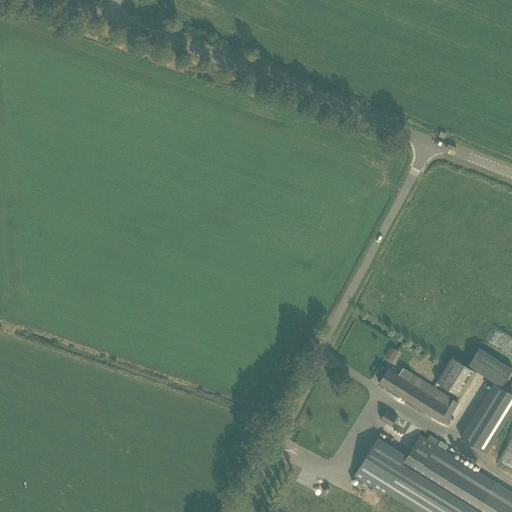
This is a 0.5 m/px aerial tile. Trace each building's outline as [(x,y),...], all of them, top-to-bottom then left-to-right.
[(391,345),(385,356),(393,360),(399,350),(391,345)] [(511,365),(480,346),(469,364),(504,385),(511,372),(511,365)] [(437,382),(464,395),(477,368),(451,355),(437,382)] [(379,382),(446,423),(459,403),(452,399),(453,398),(403,367),(399,374),(388,368),(379,382)] [(511,393),(494,382),(460,437),(486,453),(511,410),(511,393)] [(391,426),(398,416),(386,409),(380,419),(391,426)] [(511,511),(511,490),(497,481),(497,482),(436,444),(438,440),(430,435),(427,439),(421,435),(409,455),(379,437),(355,475),(385,493),(387,489),(423,511),(511,511)] [(511,469),(511,460),(510,462),(503,458),(500,463),(511,469)]
